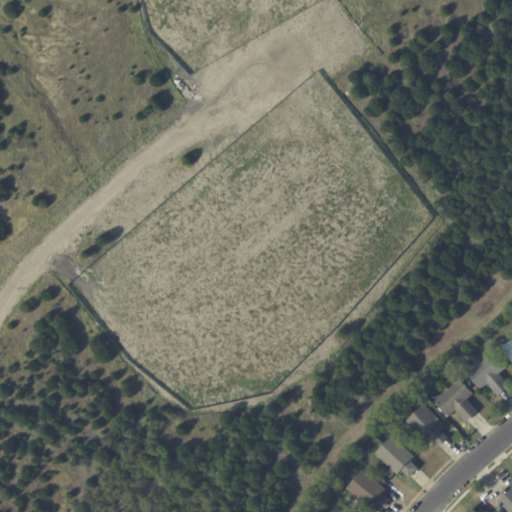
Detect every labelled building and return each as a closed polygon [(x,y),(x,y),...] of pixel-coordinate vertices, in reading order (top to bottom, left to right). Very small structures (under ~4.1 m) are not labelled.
[(511,359),(503,347),(511,340),(511,359)] [(472,351),(477,357),(472,361),(467,355),(472,351)] [(510,387),(500,397),(489,384),(479,392),(474,386),(477,384),(469,374),(494,352),(501,360),(504,357),(509,363),(506,366),(507,368),(501,374),(511,386),(510,387)] [(478,412),(468,422),(457,411),(450,417),(436,402),(460,379),(475,394),(469,400),(480,411),(478,412)] [(449,439),(440,447),(434,440),(429,444),(408,421),(426,405),(447,427),(443,431),(450,438),(449,439)] [(420,468),(411,477),(404,470),(399,475),(377,454),(393,436),(416,457),(412,461),(420,468)] [(391,501),(384,510),(376,504),(373,509),(368,505),(366,508),(361,505),(364,501),(349,490),(364,470),(377,480),(380,476),(388,482),(385,487),(388,489),(384,494),(392,500),(391,501)] [(511,511),(505,511),(499,505),(511,492),(511,511)]
